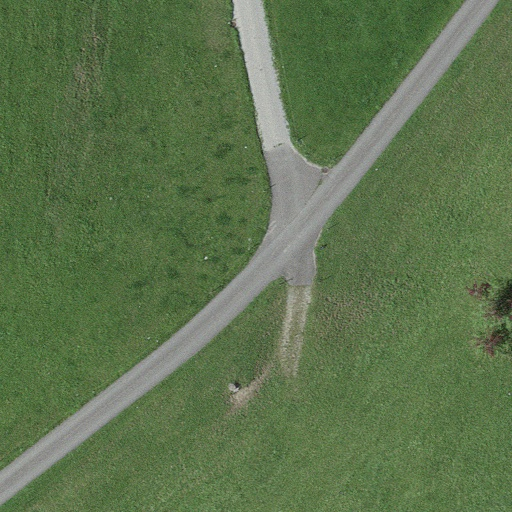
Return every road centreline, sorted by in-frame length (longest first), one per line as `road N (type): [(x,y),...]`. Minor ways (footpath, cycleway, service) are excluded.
road 1 (unclassified): [(481,0),(295,233),(0,490)]
road 2 (track): [(249,0),(295,233)]
